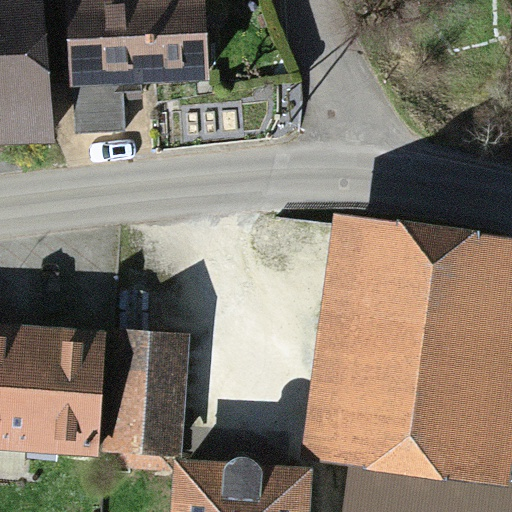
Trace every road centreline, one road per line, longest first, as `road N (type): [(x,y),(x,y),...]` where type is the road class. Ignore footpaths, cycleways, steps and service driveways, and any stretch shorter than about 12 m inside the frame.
road 1 (tertiary): [(364,175),(234,176),(0,208)]
road 2 (tertiary): [(364,175),(294,0)]
road 3 (tertiary): [(511,202),(364,175)]
